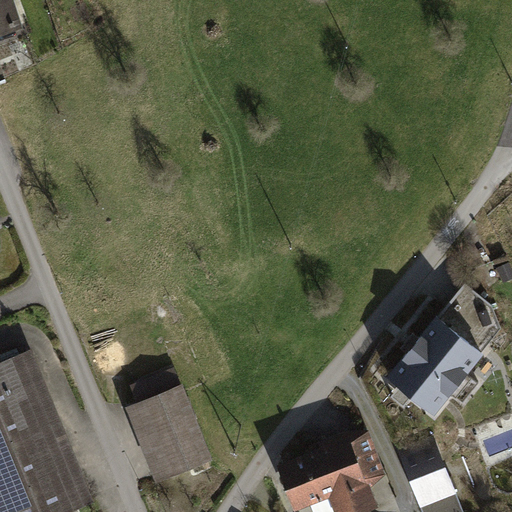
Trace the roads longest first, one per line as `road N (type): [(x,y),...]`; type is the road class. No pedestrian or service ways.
road 1 (residential): [(141,511),(0,159)]
road 2 (residential): [(445,235),(230,511)]
road 3 (unclassified): [(511,133),(483,189),(445,235)]
